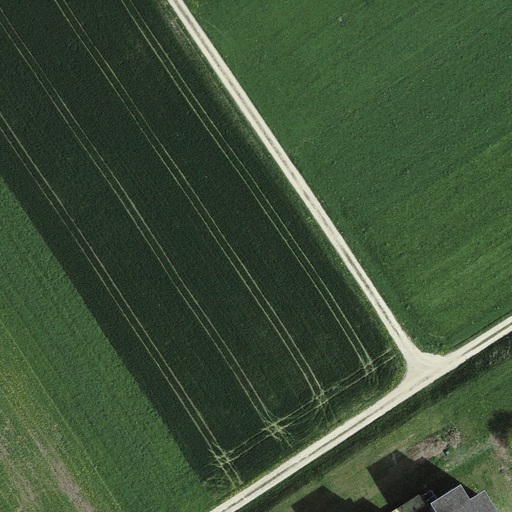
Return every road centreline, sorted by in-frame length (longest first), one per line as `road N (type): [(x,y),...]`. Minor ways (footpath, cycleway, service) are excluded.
road 1 (track): [(511,325),(427,379),(169,0)]
road 2 (track): [(427,379),(234,511)]
